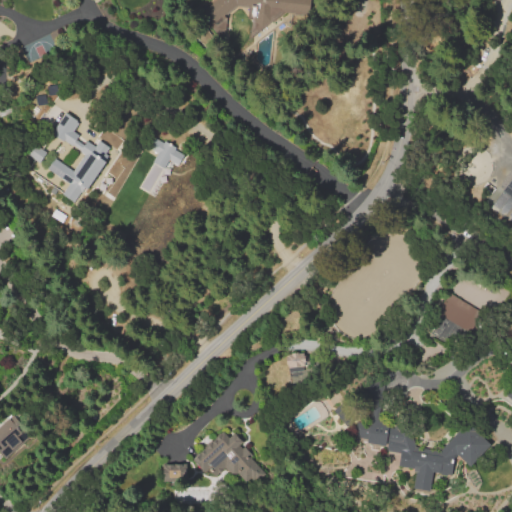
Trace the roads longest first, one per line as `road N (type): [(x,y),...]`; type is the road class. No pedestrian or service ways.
road 1 (residential): [(406,0),(403,105),(368,197),(43,511)]
road 2 (residential): [(380,177),(511,265)]
